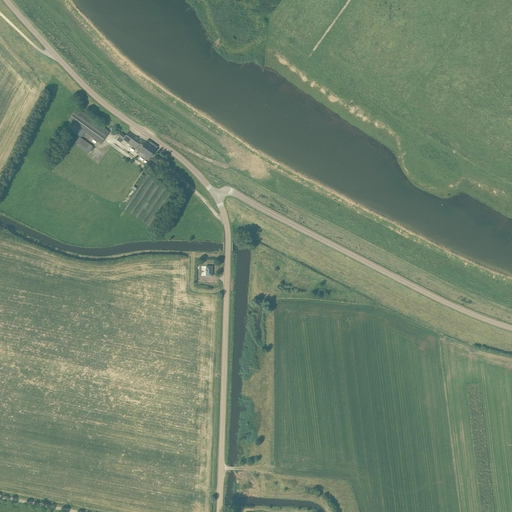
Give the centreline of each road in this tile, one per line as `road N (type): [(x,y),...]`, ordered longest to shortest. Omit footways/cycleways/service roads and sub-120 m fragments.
road 1 (tertiary): [(217,197),(233,192),(451,305),(511,328)]
road 2 (tertiary): [(219,511),(227,230),(217,197)]
road 3 (tertiary): [(217,197),(182,159),(88,89),(6,0)]
